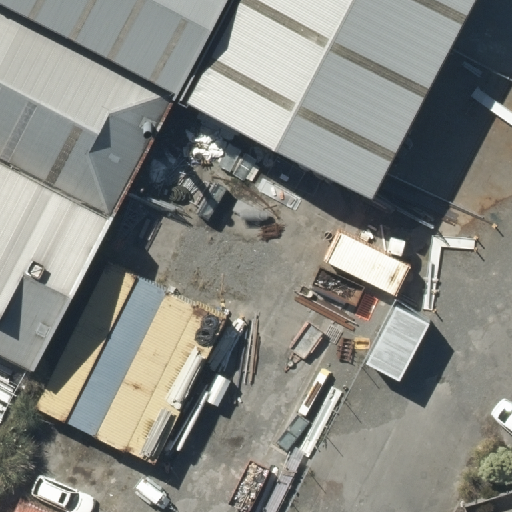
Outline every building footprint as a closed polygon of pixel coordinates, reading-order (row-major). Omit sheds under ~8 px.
[(21,0),(0,0),(0,147),(106,203),(177,81),(21,0)] [(21,0),(177,81),(218,0),(21,0)] [(218,0),(177,81),(370,178),(460,0),(218,0)] [(106,203),(0,147),(0,338),(38,358),(106,203)] [(511,511),(511,492),(455,511),(511,511)]
